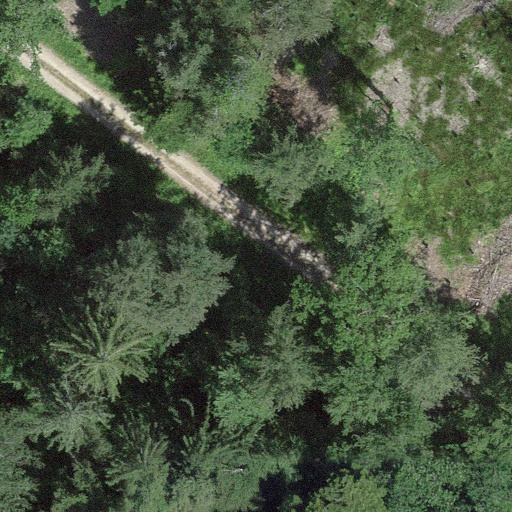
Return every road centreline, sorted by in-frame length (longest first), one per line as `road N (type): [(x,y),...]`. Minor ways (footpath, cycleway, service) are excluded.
road 1 (track): [(511,421),(0,27)]
road 2 (track): [(342,511),(444,371)]
